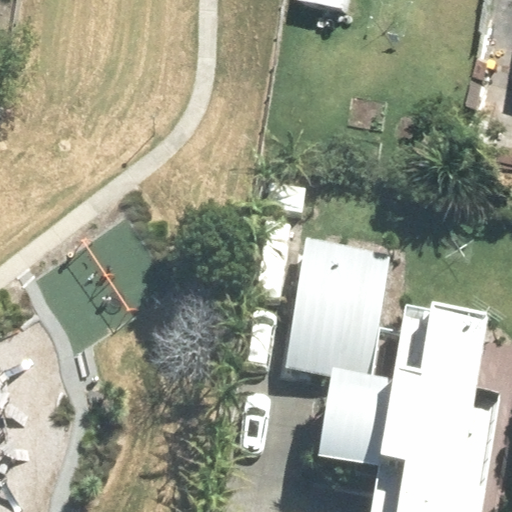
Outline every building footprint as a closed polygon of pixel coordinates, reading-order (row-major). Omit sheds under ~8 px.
[(306,0),(305,10),(354,20),(357,0),(306,0)] [(493,86),(489,115),(505,119),(511,89),(493,86)] [(511,139),(503,139),(499,178),(511,178),(511,139)] [(307,248),(288,381),(374,394),(393,261),(307,248)] [(324,485),(380,492),(377,511),(487,511),(503,413),(486,410),(494,349),(438,342),(438,336),(407,333),(397,405),(335,396),(324,485)]
